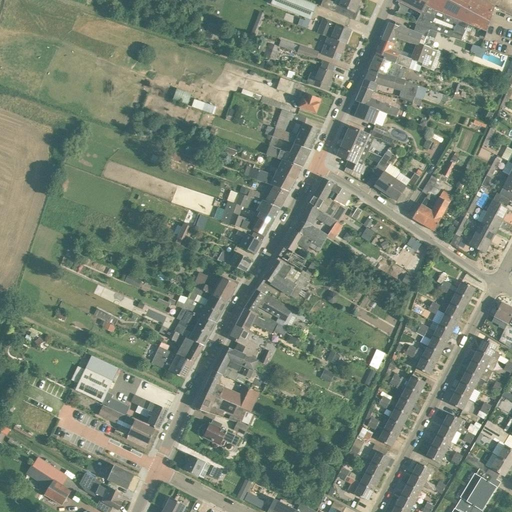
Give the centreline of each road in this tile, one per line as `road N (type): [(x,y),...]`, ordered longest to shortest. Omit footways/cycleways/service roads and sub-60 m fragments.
road 1 (tertiary): [(155,469),(315,164)]
road 2 (residential): [(376,511),(496,280)]
road 3 (residential): [(315,164),(496,280)]
road 4 (tertiary): [(315,164),(389,0)]
